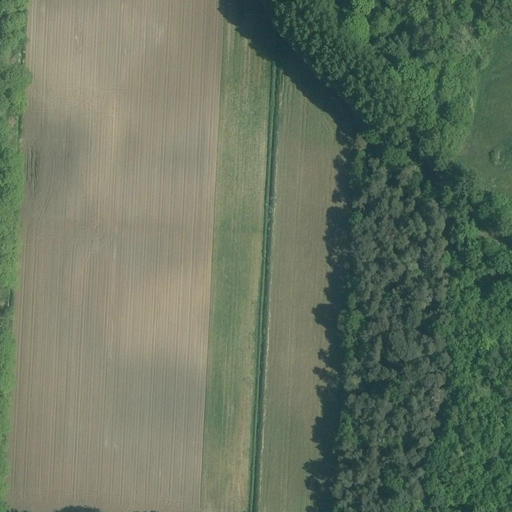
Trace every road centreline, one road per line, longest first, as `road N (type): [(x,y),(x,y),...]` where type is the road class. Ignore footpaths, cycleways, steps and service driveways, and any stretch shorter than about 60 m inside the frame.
road 1 (track): [(511,255),(278,0)]
road 2 (track): [(0,266),(15,0)]
